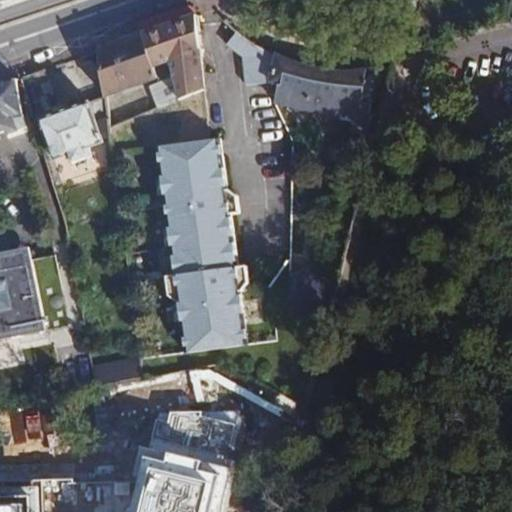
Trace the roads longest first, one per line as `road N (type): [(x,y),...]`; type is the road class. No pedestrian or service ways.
road 1 (residential): [(202,0),(226,73),(256,261)]
road 2 (primary): [(0,55),(137,0)]
road 3 (primary): [(0,36),(131,0)]
